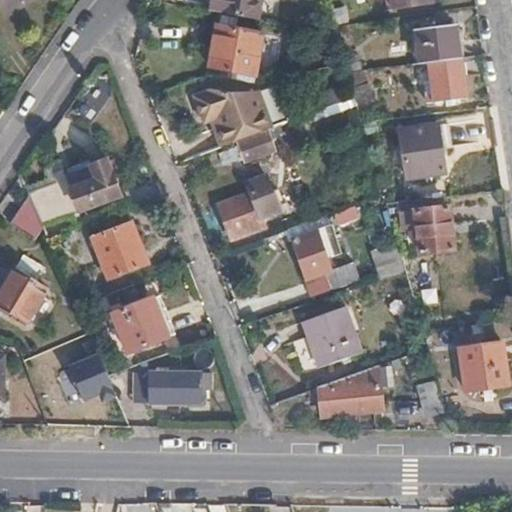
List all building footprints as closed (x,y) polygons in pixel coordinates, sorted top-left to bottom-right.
[(0,0),(0,5),(5,14),(27,0),(0,0)] [(260,11),(261,0),(208,0),(208,3),(260,11)] [(418,25),(422,63),(428,62),(458,58),(453,21),(418,25)] [(256,75),(262,32),(216,24),(210,68),(256,75)] [(468,96),(463,57),(458,58),(428,62),(433,101),(468,96)] [(201,89),(202,91),(189,96),(198,117),(210,112),(222,144),(238,138),(270,125),(272,124),(264,106),(262,107),(254,88),(228,87),(205,88),(201,89)] [(257,88),(254,88),(262,107),(264,106),(257,88)] [(210,112),(198,117),(201,124),(208,121),(218,146),(222,144),(210,112)] [(444,171),(438,124),(400,129),(407,176),(444,171)] [(270,125),(238,138),(246,160),(278,147),(270,125)] [(53,181),(29,191),(31,194),(44,224),(121,193),(106,157),(89,165),(95,178),(69,189),(65,175),(60,165),(49,171),(53,181)] [(89,165),(65,175),(69,189),(95,178),(89,165)] [(275,209),(263,177),(250,183),(253,193),(221,204),(233,238),(265,226),(261,215),(275,209)] [(44,224),(31,194),(11,220),(30,234),(46,227),(44,224)] [(339,225),(363,219),(359,206),(336,213),(339,225)] [(453,250),(449,206),(402,210),(404,227),(412,227),(413,236),(418,236),(419,253),(453,250)] [(149,262),(133,223),(96,238),(111,277),(149,262)] [(340,251),(330,226),(291,239),(306,277),(324,271),(330,285),(358,275),(351,259),(332,267),(328,255),(340,251)] [(389,273),(406,267),(398,241),(381,246),(389,273)] [(45,267),(24,255),(0,295),(0,305),(28,322),(47,291),(35,284),(45,267)] [(169,335),(154,297),(114,313),(129,351),(169,335)] [(365,349),(347,304),(308,318),(326,364),(365,349)] [(505,384),(501,341),(460,345),(463,388),(505,384)] [(85,404),(124,390),(111,352),(72,365),(85,404)] [(381,363),(328,382),(328,387),(321,388),(323,412),(385,406),(381,363)] [(138,371),(137,400),(205,401),(206,387),(215,387),(215,372),(138,371)] [(420,385),(427,417),(447,413),(440,380),(420,385)] [(212,503),(215,511),(234,511),(232,503),(212,503)]
